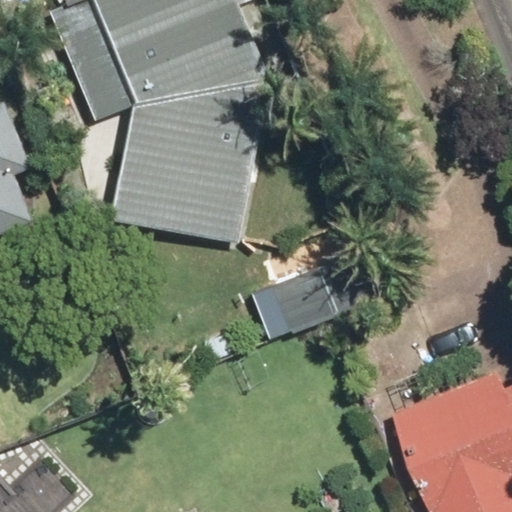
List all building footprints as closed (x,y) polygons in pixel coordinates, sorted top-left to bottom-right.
[(103,110),(146,94),(123,208),(247,232),(280,66),(255,0),(86,0),(65,8),(103,110)] [(0,235),(49,217),(29,163),(45,157),(18,87),(0,94),(0,235)] [(351,247),(270,278),(292,335),(373,304),(351,247)] [(511,511),(511,388),(510,389),(504,372),(394,413),(432,511),(511,511)] [(0,511),(11,511),(0,500),(0,511)]
